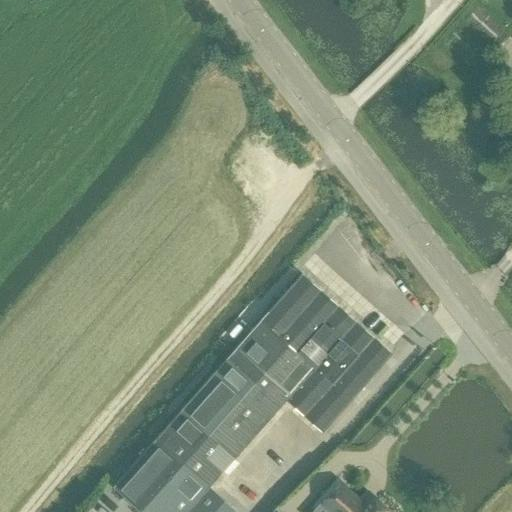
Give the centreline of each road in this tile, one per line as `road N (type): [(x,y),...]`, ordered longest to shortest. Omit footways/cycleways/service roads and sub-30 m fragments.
road 1 (track): [(31,511),(290,201),(349,143)]
road 2 (tertiary): [(511,344),(239,0)]
